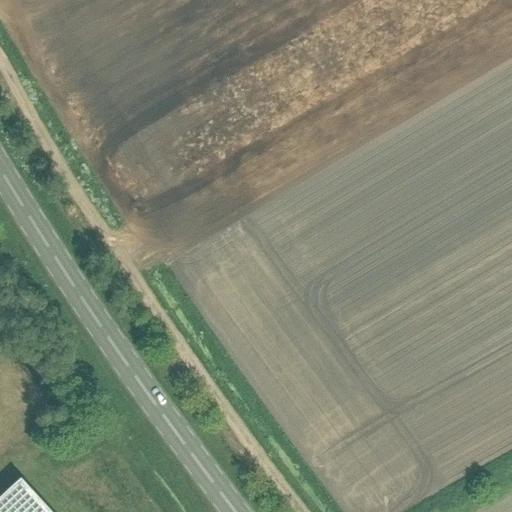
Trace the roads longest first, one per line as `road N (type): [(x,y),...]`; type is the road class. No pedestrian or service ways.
road 1 (track): [(297,511),(145,303),(0,68)]
road 2 (primary): [(233,511),(100,331),(0,166)]
